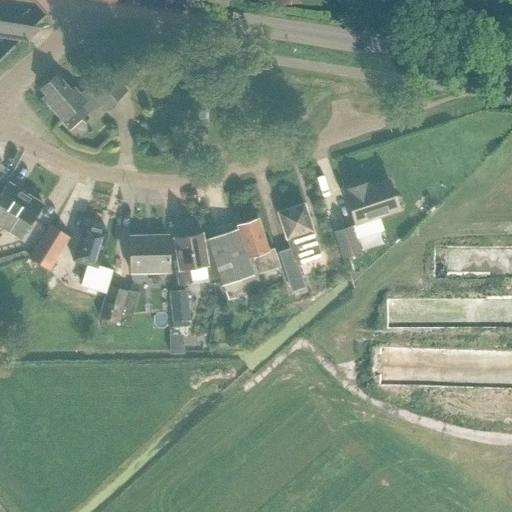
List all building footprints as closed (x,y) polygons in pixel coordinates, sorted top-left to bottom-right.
[(154,62),(153,81),(175,82),(175,62),(154,62)] [(103,110),(124,92),(106,71),(79,94),(74,87),(69,91),(56,75),(41,88),(46,94),(42,98),(68,129),(97,104),(103,110)] [(84,84),(91,78),(85,71),(78,77),(84,84)] [(399,210),(388,179),(369,186),(368,182),(344,190),(345,194),(355,225),(399,210)] [(43,204),(26,193),(8,182),(0,194),(0,225),(21,239),(43,204)] [(303,203),(277,212),(289,248),(278,252),(291,291),(305,287),(296,260),(319,252),(315,239),(315,240),(311,230),(312,230),(303,203)] [(268,250),(258,218),(236,225),(237,229),(207,239),(222,285),(223,285),(224,290),(255,281),(253,275),(279,266),(273,248),(268,250)] [(49,270),(70,236),(49,223),(29,258),(49,270)] [(105,291),(107,284),(111,270),(97,265),(107,232),(83,225),(73,259),(88,264),(81,284),(105,291)] [(333,231),(342,258),(359,252),(350,226),(339,230),(333,231)] [(200,233),(175,237),(180,269),(174,269),(177,285),(192,283),(190,268),(206,266),(200,233)] [(130,272),(168,271),(167,235),(129,236),(130,272)] [(107,284),(105,291),(97,316),(119,323),(128,291),(107,284)] [(187,289),(169,291),(171,321),(190,319),(187,289)]
